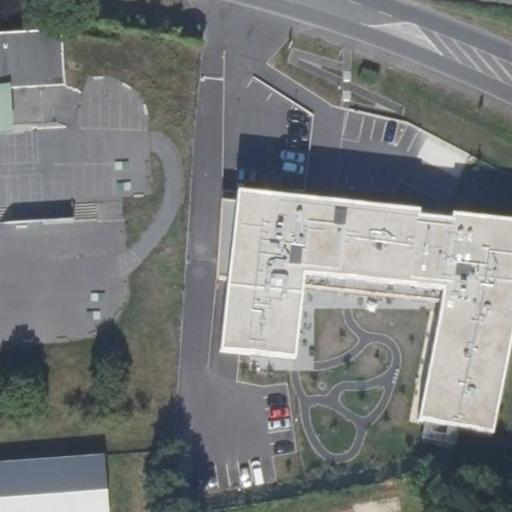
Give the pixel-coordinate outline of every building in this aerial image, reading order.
[(63,25),(45,27),(26,28),(0,29),(0,81),(7,81),(12,81),(26,79),(65,76),(63,25)] [(0,127),(9,127),(16,126),(15,112),(12,81),(7,81),(0,81),(0,127)] [(338,207),(229,195),(214,355),(295,363),(302,277),(435,293),(414,419),(488,439),(511,314),(511,312),(511,225),(445,218),(338,207)] [(269,451),(291,451),(293,424),(270,423),(269,451)] [(268,451),(195,458),(198,489),(271,482),(268,451)] [(105,511),(104,453),(0,459),(0,511),(105,511)]
